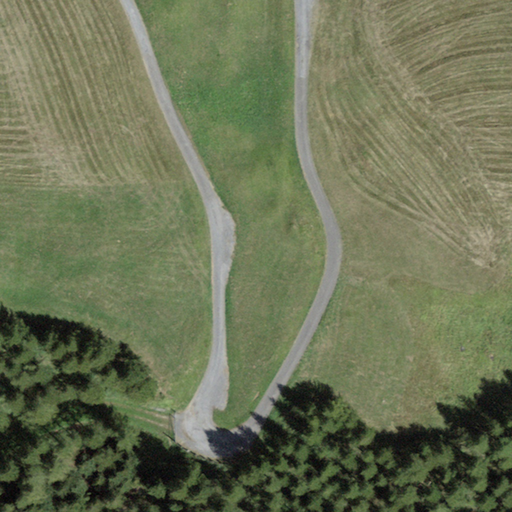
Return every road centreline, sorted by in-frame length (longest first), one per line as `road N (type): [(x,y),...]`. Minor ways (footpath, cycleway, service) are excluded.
road 1 (unclassified): [(300,0),(302,147),(332,230),(332,262),(298,349),(248,432),(228,445),(210,442),(199,424),(218,337),(212,209),(125,0)]
road 2 (track): [(199,424),(165,424),(106,406),(65,410),(0,445)]
